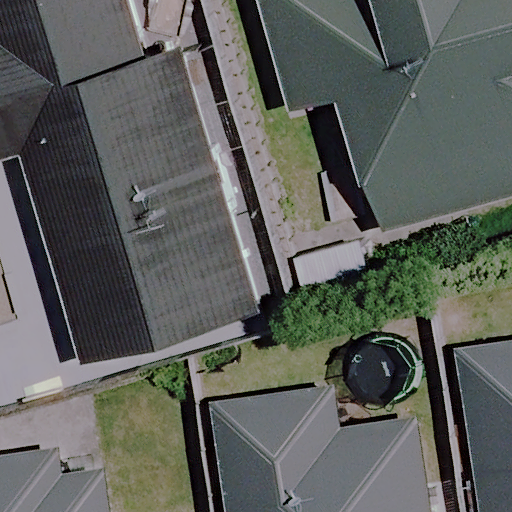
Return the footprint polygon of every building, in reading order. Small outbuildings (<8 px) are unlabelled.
[(0,0),(0,153),(15,149),(72,358),(248,309),(172,30),(135,40),(123,0),(0,0)] [(511,0),(256,0),(286,107),(332,94),(370,233),(511,194),(511,0)] [(511,511),(511,334),(445,342),(465,511),(511,511)] [(446,511),(428,360),(204,389),(219,511),(446,511)] [(93,441),(0,455),(0,511),(188,511),(188,506),(152,511),(116,511),(114,496),(102,498),(96,459),(93,441)]
